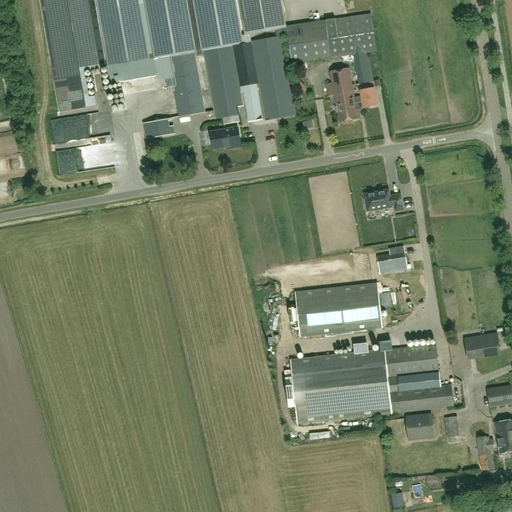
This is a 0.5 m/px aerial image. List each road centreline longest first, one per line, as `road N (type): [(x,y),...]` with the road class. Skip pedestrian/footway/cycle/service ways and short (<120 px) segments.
road 1 (unclassified): [(0,218),(498,130)]
road 2 (tertiary): [(498,130),(477,0)]
